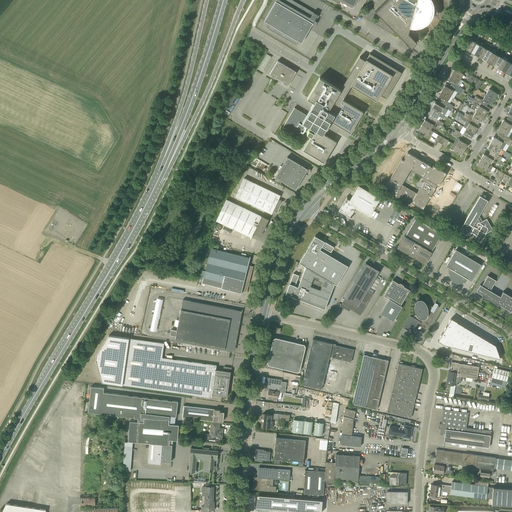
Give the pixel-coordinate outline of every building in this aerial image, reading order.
[(318,16),(319,15),(293,0),(275,0),(264,20),(271,24),(268,28),(296,45),(299,41),(301,42),(314,20),(317,21),(320,17),(318,16)] [(332,0),(339,4),(341,1),(353,8),(357,0),(332,0)] [(386,0),(375,11),(411,48),(417,42),(408,33),(409,30),(410,27),(411,27),(412,27),(412,28),(413,28),(414,28),(415,28),(416,28),(417,28),(418,27),(419,27),(420,27),(421,27),(422,26),(423,26),(423,25),(424,25),(425,25),(425,24),(426,24),(427,23),(428,22),(429,22),(429,21),(430,20),(431,19),(431,18),(432,17),(432,16),(433,15),(433,14),(439,15),(438,14),(438,12),(437,10),(436,8),(436,7),(435,5),(434,3),(433,2),(432,0),(431,0),(386,0)] [(470,52),(476,42),(471,40),(466,49),(470,52)] [(474,54),(480,45),(476,42),(470,52),(474,54)] [(478,56),(483,47),(480,45),(474,54),(478,56)] [(482,59),(487,49),(483,47),(478,56),(482,59)] [(486,61),(491,51),(487,49),(482,59),(486,61)] [(489,63),(495,54),(491,51),(486,61),(489,63)] [(294,107),(282,128),(301,139),(305,133),(311,136),(303,150),(324,162),(336,142),(323,134),(325,131),(327,132),(331,125),(329,124),(331,121),(351,133),(363,112),(343,100),(351,85),(377,101),(380,95),(386,98),(401,72),(370,53),(366,60),(360,57),(340,89),(320,77),(307,98),(314,102),(307,115),(294,107)] [(258,68),(263,71),(271,57),(266,54),(258,68)] [(493,65),(499,56),(495,54),(489,63),(493,65)] [(497,68),(503,58),(499,56),(493,65),(497,68)] [(501,70),(507,61),(503,58),(497,68),(501,70)] [(278,60),(269,75),(275,79),(276,77),(280,79),(279,80),(281,81),(282,80),(282,81),(281,82),(288,86),(296,72),(278,60)] [(505,72),(511,63),(507,61),(501,70),(505,72)] [(455,68),(451,74),(460,79),(463,74),(455,68)] [(460,79),(451,74),(448,79),(452,82),(450,85),(462,92),(464,89),(459,86),(463,81),(460,79)] [(466,80),(472,83),(475,77),(470,74),(466,80)] [(445,85),(442,91),(450,96),(454,98),(457,92),(461,94),(462,92),(450,85),(449,88),(445,85)] [(486,94),(494,99),(498,94),(489,89),(486,94)] [(450,96),(442,91),(438,96),(443,99),(441,102),(452,108),(454,106),(448,103),(449,102),(447,101),(450,96)] [(494,99),(486,94),(483,99),(481,99),(476,96),(474,99),(486,106),(488,103),(491,105),(494,99)] [(486,106),(474,99),(468,95),(467,98),(477,103),(473,109),(476,111),(485,116),(488,111),(485,109),(486,106)] [(234,96),(226,108),(231,111),(239,99),(234,96)] [(435,102),(432,108),(444,115),(448,109),(451,111),(452,108),(441,102),(439,105),(435,102)] [(444,115),(432,108),(428,113),(434,116),(432,119),(437,122),(439,124),(442,125),(444,123),(438,120),(437,118),(438,116),(443,118),(444,115)] [(485,116),(476,111),(473,116),(481,122),(485,116)] [(463,118),(467,120),(470,122),(471,119),(464,115),(458,112),(457,115),(461,117),(463,118)] [(422,125),(430,130),(433,124),(435,125),(437,122),(432,119),(428,117),(426,120),(425,119),(422,125)] [(503,120),(500,125),(509,130),(511,125),(511,120),(508,118),(506,121),(503,120)] [(478,128),(469,123),(466,128),(475,133),(478,128)] [(433,132),(430,130),(422,125),(419,130),(430,137),(431,135),(436,138),(438,134),(433,132)] [(509,130),(500,125),(497,131),(502,134),(500,137),(505,140),(511,143),(511,141),(511,140),(507,137),(506,136),(509,130)] [(475,133),(466,128),(463,133),(471,139),(475,133)] [(443,137),(438,134),(436,138),(435,140),(440,143),(443,137)] [(440,143),(443,145),(445,146),(448,140),(443,137),(440,143)] [(493,137),(490,142),(499,147),(502,142),(493,137)] [(468,145),(459,140),(456,145),(465,150),(468,145)] [(502,149),(499,147),(490,142),(487,148),(492,151),(490,154),(495,157),(501,160),(502,157),(498,155),(502,149)] [(461,155),(465,150),(456,145),(453,151),(461,155)] [(436,187),(435,187),(437,185),(439,186),(446,173),(436,167),(435,169),(430,165),(407,152),(404,157),(405,158),(403,160),(401,159),(385,186),(396,193),(395,195),(411,205),(412,202),(423,209),(436,187)] [(484,154),(480,159),(489,164),(492,159),(484,154)] [(287,156),(281,167),(275,177),(296,189),(305,173),(308,174),(311,169),(306,166),(305,167),(287,156)] [(493,167),(489,164),(480,159),(477,165),(490,172),(493,167)] [(283,202),(283,201),(279,199),(280,195),(244,178),(235,197),(271,214),(273,210),(278,212),(278,211),(279,210),(279,209),(279,208),(280,206),(281,205),(282,203),(283,202)] [(342,212),(351,218),(350,217),(355,208),(370,216),(380,198),(358,185),(350,200),(346,198),(347,196),(339,209),(342,212)] [(486,233),(493,229),(486,219),(481,221),(478,216),(488,200),(480,196),(460,230),(468,235),(470,232),(477,236),(475,240),(481,243),(486,233)] [(227,199),(216,221),(251,238),(253,232),(261,236),(269,219),(227,199)] [(404,236),(397,247),(397,248),(407,254),(408,253),(409,254),(408,255),(413,258),(414,257),(415,257),(415,258),(425,264),(432,252),(431,251),(442,234),(416,218),(405,236),(404,236)] [(331,252),(334,247),(315,236),(299,262),(306,266),(298,287),(295,285),(299,275),(293,273),(286,294),(325,309),(334,284),(337,285),(348,266),(320,249),(321,246),(331,252)] [(213,280),(228,284),(226,289),(241,292),(241,290),(242,290),(247,292),(253,266),(248,265),(250,258),(210,248),(202,281),(212,283),(213,280)] [(455,283),(456,283),(457,283),(458,283),(459,283),(460,283),(461,283),(462,283),(463,282),(464,281),(465,282),(467,278),(472,281),(481,264),(456,249),(446,266),(450,268),(448,272),(449,273),(449,274),(449,275),(449,276),(450,277),(450,278),(450,279),(451,279),(451,280),(452,280),(453,281),(452,281),(453,281),(453,280),(456,281),(455,283)] [(344,298),(358,306),(380,271),(379,270),(379,271),(375,269),(375,268),(370,265),(369,266),(366,264),(366,263),(366,262),(344,298)] [(494,304),(495,305),(497,307),(500,305),(511,311),(511,309),(511,297),(503,292),(500,296),(490,290),(496,280),(488,275),(482,285),(480,284),(476,291),(483,295),(482,298),(485,299),(486,299),(488,300),(489,300),(491,301),(492,302),(493,303),(494,304)] [(402,306),(400,305),(410,289),(403,286),(404,285),(400,283),(399,284),(392,280),(383,295),(389,299),(381,313),(393,321),(402,306)] [(157,297),(150,329),(156,331),(163,299),(157,297)] [(417,300),(416,301),(415,301),(415,302),(415,303),(414,304),(414,305),(414,306),(414,308),(414,310),(415,311),(415,313),(416,314),(412,316),(410,315),(403,327),(414,333),(419,325),(425,329),(439,306),(437,306),(436,308),(432,306),(430,306),(428,309),(428,308),(427,306),(426,304),(426,303),(425,302),(424,301),(423,300),(422,300),(422,299),(421,299),(420,299),(419,299),(418,300),(417,300)] [(170,335),(176,336),(175,339),(225,349),(227,339),(236,341),(238,330),(229,328),(231,317),(229,316),(229,318),(181,309),(177,331),(171,330),(170,335)] [(166,354),(165,358),(157,357),(159,342),(129,338),(108,335),(96,354),(95,360),(102,382),(122,385),(212,397),(212,394),(227,396),(230,376),(231,367),(224,367),(223,370),(216,369),(216,365),(173,359),(173,355),(166,354)] [(299,371),(305,347),(305,346),(304,345),(275,338),(273,339),(268,363),(269,365),(297,373),(299,371)] [(351,361),(354,347),(312,339),(302,386),(318,390),(319,387),(322,388),(329,356),(351,361)] [(388,360),(376,357),(364,355),(352,403),(377,409),(388,360)] [(453,372),(448,371),(446,384),(454,385),(455,375),(477,379),(479,367),(452,362),(451,366),(454,367),(453,372)] [(423,369),(414,367),(399,363),(393,387),(417,393),(423,369)] [(494,367),(492,377),(507,381),(509,371),(494,367)] [(282,381),(282,380),(266,377),(265,389),(269,390),(267,398),(277,400),(278,392),(285,393),(287,382),(282,381)] [(88,412),(120,416),(140,418),(141,412),(173,416),(176,417),(177,406),(178,401),(120,394),(103,392),(104,388),(91,386),(88,412)] [(411,417),(417,393),(393,387),(387,412),(411,417)] [(216,421),(220,422),(222,422),(222,421),(223,421),(224,412),(220,411),(220,409),(215,409),(184,405),(184,407),(177,406),(176,417),(173,416),(172,421),(183,422),(183,421),(184,418),(211,421),(216,422),(216,421)] [(356,411),(346,408),(344,416),(340,444),(360,446),(361,437),(352,435),(354,418),(356,411)] [(468,413),(443,409),(440,434),(445,435),(444,441),(488,447),(491,431),(466,428),(468,413)] [(271,428),(272,421),(272,415),(263,414),(261,427),(271,428)] [(60,487),(80,487),(81,466),(85,466),(85,444),(81,444),(82,416),(61,416),(60,487)] [(179,425),(169,424),(169,419),(144,417),(143,422),(130,421),(128,441),(149,443),(148,463),(160,464),(161,461),(171,462),(172,439),(177,440),(179,425)] [(312,421),(293,419),(292,432),(311,434),(312,421)] [(223,428),(219,428),(220,422),(216,421),(216,422),(211,421),(210,427),(209,434),(205,434),(205,439),(220,440),(220,436),(220,434),(222,434),(223,434),(223,431),(223,428)] [(323,423),(315,422),(314,434),(322,435),(323,423)] [(389,434),(403,436),(410,438),(412,427),(405,425),(404,428),(390,426),(389,434)] [(306,441),(291,439),(276,438),(274,459),(289,460),(304,461),(306,441)] [(319,449),(327,449),(327,440),(319,439),(319,449)] [(133,442),(125,442),(123,470),(130,471),(133,442)] [(218,451),(191,449),(189,472),(195,472),(196,455),(206,456),(204,471),(213,472),(214,460),(217,460),(218,451)] [(262,461),(262,460),(270,461),(270,452),(264,451),(264,450),(256,449),(254,460),(262,461)] [(435,461),(443,462),(443,464),(449,465),(449,463),(494,469),(495,458),(436,449),(435,455),(436,455),(436,458),(435,457),(435,461)] [(326,461),(325,471),(324,483),(333,483),(334,481),(358,482),(359,465),(362,465),(363,459),(360,459),(360,456),(336,454),(335,462),(326,461)] [(443,464),(442,465),(434,464),(433,472),(447,474),(447,473),(452,474),(452,470),(450,470),(451,466),(449,466),(449,465),(443,464)] [(253,489),(251,489),(276,492),(276,489),(276,486),(273,486),(274,479),(289,480),(290,470),(258,467),(258,469),(256,470),(258,472),(257,477),(258,477),(258,481),(254,480),(253,489)] [(494,474),(494,470),(481,469),(480,477),(489,479),(490,473),(494,474)] [(324,483),(325,471),(305,470),(304,494),(324,495),(324,483)] [(388,477),(390,477),(390,484),(399,485),(402,485),(406,485),(407,473),(399,472),(399,473),(390,472),(390,475),(388,475),(388,477)] [(440,484),(440,485),(431,484),(430,497),(432,498),(433,498),(433,497),(434,497),(434,496),(435,496),(439,496),(439,494),(442,494),(443,491),(450,492),(450,494),(466,496),(486,499),(486,498),(492,499),(491,505),(511,506),(511,488),(493,487),(488,487),(488,486),(468,484),(452,482),(451,486),(440,484)] [(214,510),(214,509),(214,502),(213,502),(213,489),(209,489),(209,486),(205,486),(204,507),(202,507),(202,511),(211,511),(211,510),(214,510)] [(407,504),(407,491),(387,491),(387,503),(407,504)] [(269,510),(269,508),(318,511),(321,511),(322,499),(257,494),(256,507),(258,507),(258,510),(269,510)] [(96,506),(95,495),(80,496),(81,507),(96,506)] [(45,511),(46,510),(7,503),(2,511),(45,511)]
